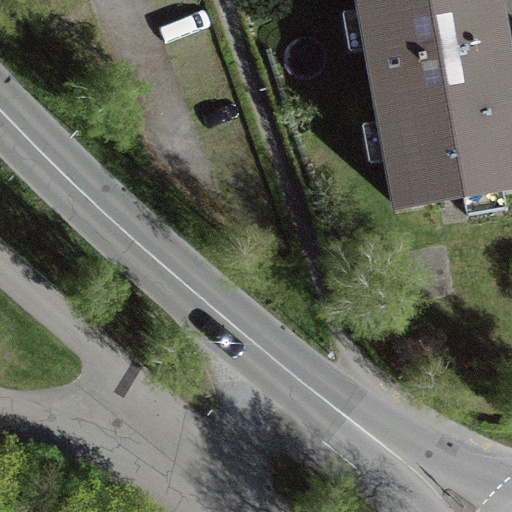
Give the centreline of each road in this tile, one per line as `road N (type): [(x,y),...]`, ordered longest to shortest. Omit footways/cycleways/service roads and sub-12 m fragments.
road 1 (primary): [(0,109),(132,238),(467,511)]
road 2 (residential): [(0,421),(130,451),(203,455),(248,511)]
